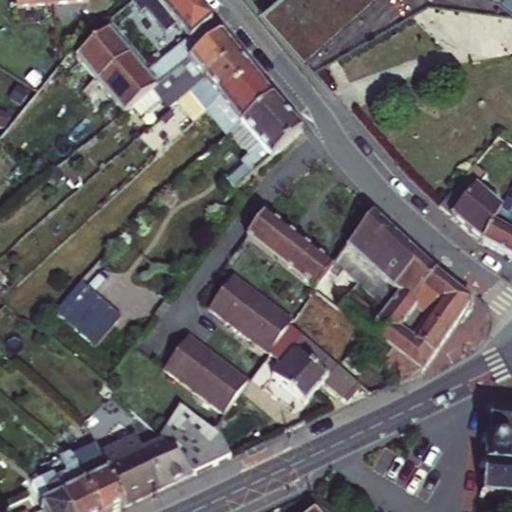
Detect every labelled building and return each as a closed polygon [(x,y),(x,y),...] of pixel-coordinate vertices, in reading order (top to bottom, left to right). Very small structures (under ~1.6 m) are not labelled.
[(52,6),(51,0),(15,0),(16,10),(52,6)] [(146,10),(156,2),(154,0),(138,0),(138,1),(146,10)] [(160,27),(169,18),(188,41),(189,41),(189,42),(211,24),(191,0),(154,0),(156,2),(146,10),(160,27)] [(511,0),(272,0),(262,9),(315,71),(325,65),(338,58),(412,17),(432,6),(468,11),(511,16),(511,0)] [(141,14),(146,10),(138,1),(133,5),(141,14)] [(189,41),(145,76),(156,89),(220,35),(216,29),(211,24),(189,42),(189,41)] [(156,89),(145,76),(108,32),(74,59),(94,83),(112,104),(123,116),(155,89),(156,89)] [(177,105),(237,56),(228,44),(220,35),(156,89),(155,89),(171,109),(177,105)] [(221,101),(253,75),(244,64),(237,56),(177,105),(192,124),(202,116),(211,109),(221,101)] [(241,125),(272,99),(262,87),(253,75),(221,101),(241,125)] [(100,114),(112,104),(94,83),(82,93),(100,114)] [(235,193),(302,133),(285,114),(272,99),(241,125),(259,148),(226,182),(235,193)] [(206,120),(214,113),(211,109),(202,116),(206,120)] [(219,138),(229,130),(214,113),(206,120),(219,138)] [(164,127),(174,119),(170,114),(160,122),(164,127)] [(475,167),(456,190),(468,199),(450,220),(463,231),(481,245),(495,226),(503,211),(502,210),(477,190),(487,178),(475,167)] [(443,205),(439,210),(450,220),(468,199),(456,190),(443,205)] [(498,255),(511,262),(511,219),(510,219),(511,215),(511,202),(507,200),(502,210),(503,211),(495,226),(481,245),(498,255)] [(301,245),(264,216),(247,239),(310,289),(305,294),(311,299),(331,274),(333,270),(332,270),(301,245)] [(332,270),(333,270),(331,274),(337,280),(343,273),(381,309),(418,260),(396,238),(374,216),(332,270)] [(435,275),(418,260),(381,309),(375,317),(350,297),(339,312),(392,353),(381,366),(399,381),(404,385),(423,373),(472,303),(448,285),(435,275)] [(0,302),(13,289),(0,275),(0,302)] [(294,326),(263,302),(232,279),(208,312),(226,325),(255,346),(271,358),(291,331),(294,326)] [(80,284),(50,314),(94,352),(120,322),(80,284)] [(0,327),(3,330),(16,315),(6,307),(0,314),(0,327)] [(362,390),(317,351),(291,331),(271,358),(283,367),(273,379),(305,407),(324,386),(340,400),(341,400),(354,398),(362,390)] [(188,339),(164,372),(168,376),(227,418),(250,386),(236,375),(206,353),(188,339)] [(511,409),(510,409),(509,413),(493,412),(490,407),(486,410),(490,416),(488,440),(481,439),(481,444),(487,444),(485,465),(479,464),(478,469),(485,469),(483,493),(479,499),(482,501),(485,497),(505,498),(505,502),(509,503),(509,499),(511,499),(511,409)] [(159,441),(194,476),(213,467),(230,459),(217,431),(213,435),(182,410),(159,441)] [(136,438),(99,455),(125,509),(126,509),(141,502),(194,476),(159,441),(141,449),(136,438)] [(96,449),(86,454),(89,460),(87,462),(89,466),(78,471),(97,511),(120,511),(126,509),(125,509),(99,455),(96,449)] [(86,454),(73,460),(78,471),(89,466),(87,462),(89,460),(86,454)] [(73,460),(72,459),(68,456),(59,460),(67,475),(55,481),(70,511),(97,511),(78,471),(73,460)] [(31,487),(43,511),(70,511),(55,481),(53,476),(31,487)]
